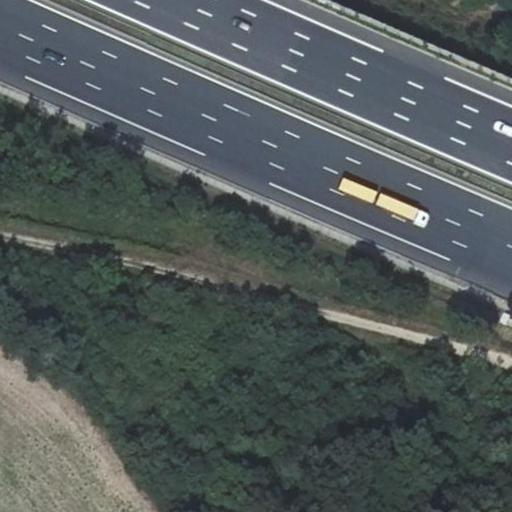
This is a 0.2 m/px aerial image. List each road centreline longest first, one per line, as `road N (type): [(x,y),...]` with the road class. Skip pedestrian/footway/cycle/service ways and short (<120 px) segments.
road 1 (motorway): [(0,28),(511,249)]
road 2 (track): [(0,240),(249,291),(511,363)]
road 3 (motorway): [(511,143),(178,0)]
